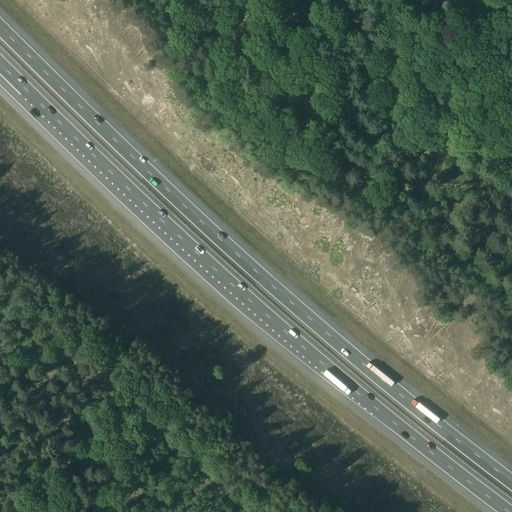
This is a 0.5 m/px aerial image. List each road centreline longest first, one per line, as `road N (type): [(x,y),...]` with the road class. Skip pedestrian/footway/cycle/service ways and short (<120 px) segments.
road 1 (motorway): [(511,478),(271,282),(0,22)]
road 2 (motorway): [(0,64),(167,231),(501,511)]
